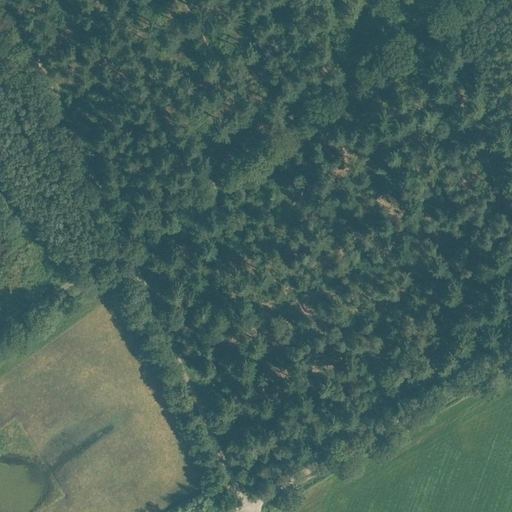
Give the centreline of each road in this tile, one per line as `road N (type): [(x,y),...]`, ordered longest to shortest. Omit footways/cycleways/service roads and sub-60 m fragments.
road 1 (track): [(460,0),(122,247)]
road 2 (track): [(511,351),(246,509)]
road 3 (track): [(122,247),(246,509)]
road 4 (unknown): [(12,13),(122,247)]
road 5 (track): [(0,341),(122,247)]
